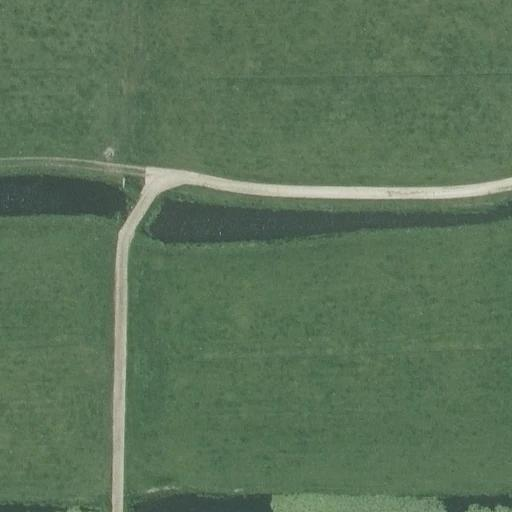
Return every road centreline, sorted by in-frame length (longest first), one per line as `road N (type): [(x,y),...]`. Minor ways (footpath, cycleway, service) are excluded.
road 1 (track): [(511,183),(472,191),(286,191),(102,165),(0,163)]
road 2 (track): [(163,174),(123,237),(117,511)]
